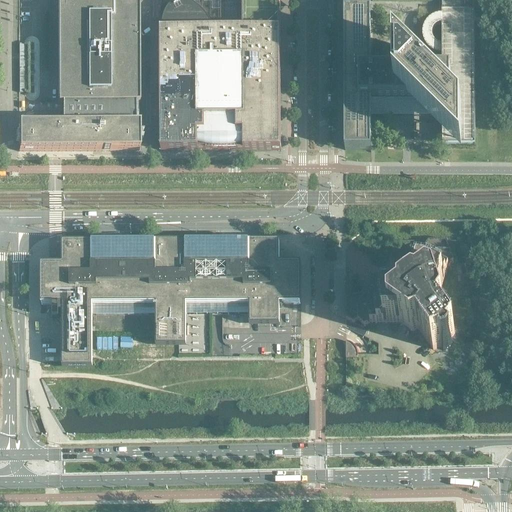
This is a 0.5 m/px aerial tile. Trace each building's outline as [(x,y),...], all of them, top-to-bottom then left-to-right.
[(139,105),(138,0),(57,0),(58,105),(62,105),(62,125),(19,125),(19,152),(139,151),(139,125),(135,125),(134,105),(139,105)] [(281,151),(280,73),(280,31),(280,0),(242,0),(243,31),(221,31),(214,31),(212,28),(212,27),(210,23),(209,22),(208,20),(206,18),(206,17),(203,14),(201,11),(199,9),(197,8),(195,7),(194,6),(192,5),(190,4),(188,3),(186,3),(185,3),(184,3),(182,3),(179,3),(178,3),(177,3),(175,4),(173,5),(172,6),(171,7),(170,8),(168,9),(167,11),(167,12),(166,14),(165,15),(164,18),(163,20),(163,22),(162,24),(162,26),(162,29),(162,31),(160,31),(161,151),(281,151)] [(220,10),(220,0),(212,0),(212,10),(220,10)] [(344,0),(344,1),(351,1),(351,12),(344,12),(344,74),(345,151),(371,151),(371,100),(403,100),(403,101),(403,102),(404,102),(404,103),(405,103),(406,103),(407,103),(408,103),(409,102),(442,134),(442,146),(453,145),(462,154),(462,145),(475,145),(474,11),(465,11),(465,0),(474,0),(344,0)] [(475,388),(475,250),(466,241),(448,241),(428,241),(354,242),(345,250),(345,298),(346,318),(346,320),(346,342),(346,389),(354,397),(467,397),(475,388)] [(186,347),(186,305),(249,305),(249,326),(279,326),(279,304),(300,304),(300,305),(301,305),(301,263),(300,263),(300,264),(279,264),(279,243),(279,242),(249,242),(249,243),(186,243),(186,242),(155,242),(155,243),(110,243),(109,243),(108,243),(107,243),(106,243),(92,243),(62,243),(62,244),(62,264),(41,264),(40,264),(40,306),(62,305),(62,369),(92,369),(92,316),(155,316),(156,347),(186,347)]
